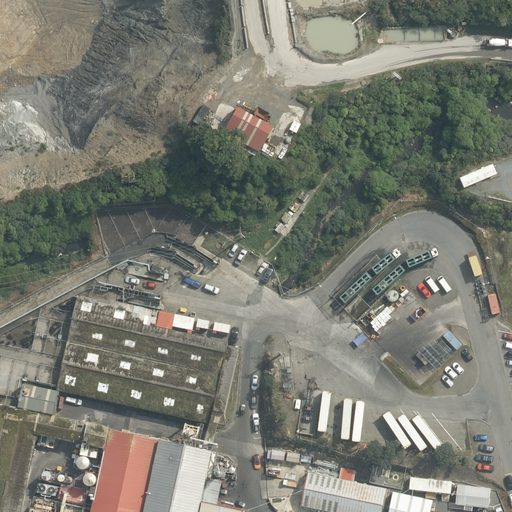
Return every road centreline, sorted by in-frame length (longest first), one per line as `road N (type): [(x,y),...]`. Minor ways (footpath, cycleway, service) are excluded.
road 1 (track): [(216,263),(155,240),(0,321)]
road 2 (track): [(158,298),(90,285),(0,333)]
